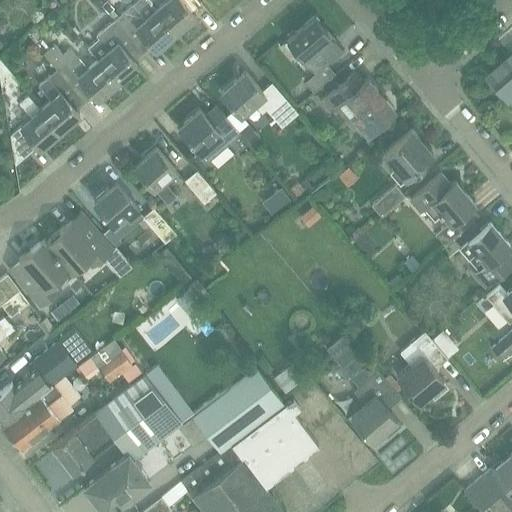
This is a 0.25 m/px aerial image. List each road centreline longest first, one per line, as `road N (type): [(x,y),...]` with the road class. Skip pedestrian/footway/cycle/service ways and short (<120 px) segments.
road 1 (residential): [(0,226),(274,0)]
road 2 (residential): [(384,511),(511,404)]
road 3 (residential): [(511,175),(428,79)]
